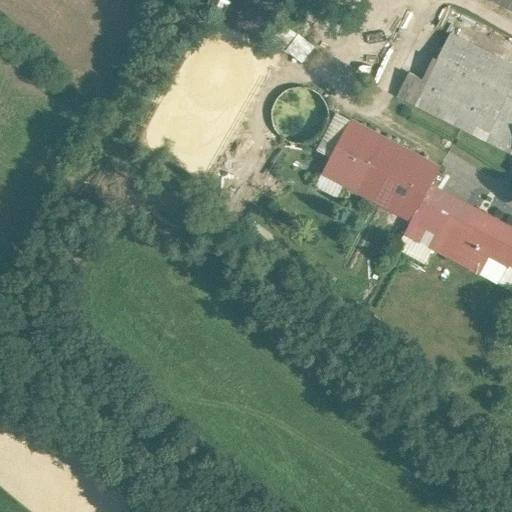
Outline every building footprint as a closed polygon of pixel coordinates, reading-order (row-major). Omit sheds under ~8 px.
[(511,0),(494,0),(511,9),(511,0)] [(511,64),(451,33),(425,84),(414,105),(511,155),(511,64)] [(425,84),(408,75),(397,96),(414,105),(425,84)] [(327,126),(329,115),(327,105),(320,95),(311,89),(300,87),(290,90),(280,96),(274,105),(272,116),(275,127),(281,136),(290,142),(301,144),(312,142),(321,135),(327,126)] [(440,168),(351,121),(323,174),(412,221),(416,214),(428,191),(440,168)] [(447,201),(428,191),(416,214),(435,224),(447,201)] [(511,235),(447,201),(435,224),(462,239),(509,263),(511,264),(511,235)] [(509,263),(462,239),(452,257),(500,281),(509,263)]
